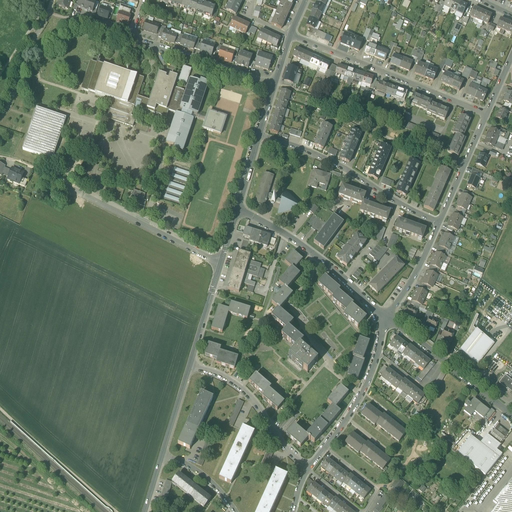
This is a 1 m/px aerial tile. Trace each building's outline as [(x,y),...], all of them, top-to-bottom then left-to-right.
[(62,8),(64,9),(65,8),(68,9),(70,0),(59,0),(59,2),(59,1),(57,6),(62,7),(62,8)] [(92,13),(93,13),(94,9),(96,2),(90,0),(79,0),(78,5),(77,8),(84,10),(87,11),(92,13)] [(192,11),(195,12),(198,2),(193,0),(184,0),(182,8),(185,8),(185,7),(187,8),(186,10),(190,12),(191,9),(193,10),(192,11)] [(444,6),(450,9),(454,0),(446,0),(445,3),(443,6),(444,6)] [(454,0),(450,9),(456,12),(460,3),(454,0)] [(202,3),(198,2),(195,12),(196,13),(198,12),(202,14),(203,16),(205,15),(209,16),(210,18),(212,17),(215,7),(211,6),(208,4),(207,5),(206,5),(206,4),(202,3)] [(236,15),(239,7),(230,2),(226,11),(236,15)] [(317,2),(313,10),(321,14),(325,6),(317,2)] [(281,3),(277,11),(287,15),(291,7),(281,3)] [(467,6),(460,3),(456,12),(462,15),(467,6)] [(110,10),(106,9),(101,7),(98,16),(107,19),(109,14),(110,10)] [(121,13),(129,16),(131,10),(123,8),(121,13)] [(474,19),(479,21),(483,12),(474,8),(470,17),(474,19)] [(313,10),(310,18),(318,22),(321,14),(313,10)] [(277,11),(274,19),(284,24),(287,15),(277,11)] [(483,12),(479,21),(484,23),(488,25),(492,15),(483,12)] [(118,17),(118,19),(120,20),(121,22),(121,24),(124,25),(125,23),(128,24),(130,17),(129,16),(121,13),(120,13),(119,14),(117,15),(118,17)] [(230,28),(245,35),(247,31),(249,26),(250,26),(234,18),(229,28),(230,28)] [(314,29),(318,22),(310,18),(306,26),(309,27),(312,28),(314,30),(314,29)] [(281,29),(284,24),(274,19),(271,25),(281,29)] [(501,29),(504,31),(508,22),(506,21),(500,19),(496,27),(501,29)] [(159,25),(152,23),(148,21),(146,21),(143,30),(156,34),(157,33),(159,25)] [(259,39),(262,41),(266,32),(261,30),(257,39),(258,39),(259,39)] [(164,42),(167,43),(170,33),(164,31),(161,38),(161,40),(165,41),(164,42)] [(262,41),(267,43),(271,34),(266,32),(262,41)] [(177,35),(170,33),(167,43),(170,43),(174,44),(174,43),(176,38),(177,35)] [(267,43),(271,45),(275,36),(271,34),(267,43)] [(341,44),(349,47),(353,38),(345,34),(341,44)] [(280,39),(275,36),(271,45),(276,47),(277,46),(280,39)] [(189,48),(193,50),(194,49),(196,41),(183,37),(180,44),(180,45),(184,47),(189,49),(189,48)] [(353,37),(353,38),(349,47),(359,51),(363,41),(353,37)] [(203,54),(205,54),(209,43),(204,41),(203,45),(201,51),(200,53),(203,54)] [(215,45),(209,43),(205,54),(208,55),(211,56),(215,45)] [(369,55),(374,57),(378,48),(375,47),(369,45),(368,44),(364,54),(369,55)] [(218,59),(224,61),(228,50),(222,48),(220,52),(218,59)] [(388,52),(378,48),(374,57),(385,61),(386,57),(388,52)] [(391,64),(399,67),(403,59),(398,57),(401,50),(396,48),(392,58),(393,58),(391,64)] [(292,56),(301,60),(304,53),(305,52),(303,51),(302,52),(296,49),(292,56)] [(234,52),(228,50),(224,61),(231,63),(233,57),(235,52),(234,52)] [(412,56),(415,58),(417,59),(420,53),(414,50),(412,56)] [(244,67),(248,69),(248,67),(250,62),(252,56),(241,53),(239,58),(237,64),(237,65),(241,66),(241,67),(244,68),(244,67)] [(301,60),(309,64),(313,56),(311,55),(304,53),(301,60)] [(261,67),(268,70),(272,58),(259,54),(255,66),(260,68),(261,67)] [(309,64),(318,68),(321,60),(322,60),(319,59),(313,56),(309,64)] [(399,67),(409,71),(413,63),(403,59),(399,67)] [(328,63),(321,60),(318,68),(326,72),(327,70),(330,64),(330,63),(328,62),(328,63)] [(445,63),(444,66),(447,68),(450,69),(453,63),(447,60),(446,62),(445,63)] [(114,100),(135,107),(138,97),(144,79),(91,61),(81,89),(114,100)] [(488,67),(495,70),(497,64),(491,61),(488,67)] [(414,73),(424,77),(428,69),(424,67),(425,66),(418,63),(414,73)] [(179,78),(178,77),(177,80),(179,80),(187,83),(192,69),(183,66),(179,78)] [(341,76),(344,77),(347,69),(347,68),(345,67),(344,68),(338,66),(337,67),(335,73),(335,74),(341,76)] [(295,85),(297,86),(300,77),(295,76),(297,70),(289,67),(288,67),(284,82),(286,82),(295,85)] [(428,68),(428,69),(424,77),(433,81),(437,71),(432,69),(431,68),(431,69),(428,68)] [(344,77),(353,80),(355,72),(356,71),(353,70),(353,71),(347,69),(344,77)] [(472,71),(470,75),(469,77),(475,80),(476,77),(478,74),(472,71)] [(359,82),(362,83),(364,75),(365,74),(362,73),(362,74),(355,72),(353,80),(354,80),(359,82)] [(174,89),(177,80),(178,77),(170,74),(168,79),(166,78),(167,76),(159,73),(150,101),(138,97),(135,107),(134,108),(139,109),(139,108),(154,113),(156,106),(167,110),(174,89)] [(442,83),(449,87),(453,78),(451,77),(452,76),(445,73),(441,80),(443,80),(442,83)] [(371,77),(364,75),(362,83),(370,86),(373,78),(373,77),(371,76),(371,77)] [(458,80),(453,78),(449,87),(450,87),(453,88),(459,91),(463,82),(458,79),(458,80)] [(169,110),(176,113),(191,118),(191,117),(193,113),(197,115),(208,82),(201,80),(200,83),(197,83),(198,81),(190,79),(186,93),(174,89),(167,110),(156,106),(154,113),(166,117),(169,110)] [(472,81),(471,85),(479,88),(481,83),(481,82),(480,82),(477,80),(476,83),(474,82),(472,81)] [(377,91),(386,94),(388,86),(389,85),(386,84),(386,85),(379,83),(377,90),(377,91)] [(479,88),(485,91),(487,85),(481,83),(479,88)] [(466,94),(474,98),(479,88),(471,85),(470,85),(466,94)] [(386,94),(394,97),(397,89),(397,88),(395,87),(395,88),(388,86),(386,94)] [(485,91),(479,88),(474,98),(483,102),(487,92),(485,91)] [(403,91),(397,89),(394,97),(403,100),(404,97),(406,91),(404,90),(403,91)] [(281,93),(279,99),(288,101),(290,93),(281,90),(280,93),(281,93)] [(511,104),(511,101),(511,93),(510,93),(507,92),(505,97),(503,101),(506,102),(511,104)] [(427,112),(445,120),(449,110),(431,102),(432,101),(413,94),(411,100),(410,103),(427,111),(427,112)] [(285,109),(288,101),(279,99),(279,98),(278,101),(279,101),(277,107),(285,109)] [(107,119),(123,124),(126,115),(131,117),(134,108),(135,107),(114,100),(107,119)] [(283,118),(285,109),(277,107),(276,107),(275,109),(276,109),(274,115),(283,118)] [(23,150),(53,159),(66,118),(36,109),(23,150)] [(496,118),(504,122),(508,112),(500,109),(498,114),(496,118)] [(226,118),(209,112),(203,129),(220,135),(226,118)] [(191,118),(176,113),(166,143),(174,146),(174,145),(176,145),(175,149),(183,151),(194,119),(191,118)] [(123,124),(132,128),(136,118),(131,117),(126,115),(123,124)] [(280,126),(283,118),(274,115),(273,117),(274,117),(272,123),(280,126)] [(452,154),(457,156),(465,138),(463,137),(470,120),(461,116),(454,133),(456,134),(448,152),(452,154)] [(398,126),(420,135),(422,129),(400,120),(398,126)] [(278,134),(280,126),(272,123),(271,123),(270,125),(271,126),(269,132),(278,134)] [(324,123),(318,138),(322,140),(323,138),(327,140),(333,127),(324,123)] [(289,134),(300,138),(302,132),(291,129),(289,134)] [(351,134),(350,137),(358,141),(361,133),(352,129),(350,134),(351,134)] [(439,136),(422,129),(420,135),(437,141),(439,136)] [(494,147),(494,146),(500,133),(496,131),(491,129),(485,143),(494,147)] [(502,134),(500,133),(494,146),(496,147),(495,147),(501,150),(503,145),(496,143),(499,137),(505,140),(507,136),(502,134)] [(302,141),(310,145),(312,139),(304,136),(302,141)] [(352,155),(358,141),(350,137),(344,152),(352,155)] [(503,145),(505,140),(499,137),(496,143),(503,145)] [(323,149),(327,140),(323,138),(322,140),(318,138),(316,141),(315,145),(323,149)] [(381,144),(375,160),(384,164),(391,148),(381,144)] [(349,163),(352,155),(344,152),(342,155),(341,155),(340,159),(349,163)] [(475,164),(483,168),(488,157),(480,154),(478,160),(477,159),(475,164)] [(377,180),(384,164),(375,160),(368,176),(377,180)] [(410,160),(403,176),(413,180),(417,170),(419,164),(410,160)] [(423,207),(433,212),(451,172),(441,167),(423,207)] [(190,176),(191,172),(175,168),(174,171),(190,176)] [(8,179),(19,184),(22,178),(23,173),(12,169),(8,179)] [(308,186),(316,189),(318,183),(327,186),(331,175),(329,175),(313,170),(308,186)] [(264,206),(266,199),(268,195),(274,176),(264,173),(255,203),(264,206)] [(175,174),(173,180),(186,185),(189,179),(175,174)] [(467,185),(476,189),(480,179),(476,177),(471,175),(467,185)] [(406,196),(413,180),(403,176),(396,192),(406,196)] [(19,184),(25,186),(28,180),(22,178),(19,184)] [(171,182),(170,185),(185,191),(187,187),(171,182)] [(352,202),(362,205),(363,202),(366,194),(342,186),(338,196),(343,198),(343,199),(348,200),(348,199),(352,201),(352,202)] [(183,197),(184,193),(168,188),(167,192),(183,197)] [(303,209),(285,189),(282,200),(281,203),(277,214),(303,209)] [(131,203),(141,206),(143,200),(145,194),(135,191),(131,203)] [(166,194),(165,198),(181,203),(182,200),(166,194)] [(458,199),(458,200),(469,204),(472,198),(471,198),(463,194),(462,194),(460,198),(459,197),(458,199)] [(466,211),(469,204),(458,200),(457,202),(458,203),(456,207),(457,207),(462,209),(466,211)] [(390,212),(363,202),(362,205),(359,212),(387,222),(390,212)] [(308,210),(313,215),(318,209),(313,204),(308,210)] [(73,223),(58,216),(50,233),(68,242),(72,235),(80,239),(77,246),(88,252),(96,235),(90,232),(92,228),(96,230),(102,218),(81,207),(73,223)] [(450,217),(449,220),(460,224),(463,218),(459,216),(454,214),(453,214),(452,217),(450,217)] [(306,224),(320,234),(327,225),(314,215),(306,224)] [(314,242),(324,250),(343,223),(333,216),(327,225),(320,234),(314,242)] [(395,229),(422,239),(426,229),(398,220),(395,229)] [(457,231),(460,224),(449,220),(448,222),(449,223),(448,227),(453,229),(457,231)] [(374,240),(380,244),(385,229),(379,227),(374,240)] [(245,237),(250,238),(253,230),(247,228),(245,237)] [(262,233),(253,230),(250,238),(249,242),(258,245),(262,233)] [(258,245),(267,248),(268,244),(270,238),(271,236),(262,233),(258,245)] [(387,248),(393,252),(398,236),(392,234),(387,248)] [(442,237),(440,239),(451,244),(454,238),(450,236),(445,234),(443,237),(442,237)] [(354,239),(347,247),(356,254),(357,255),(360,250),(362,247),(366,242),(362,239),(362,238),(360,237),(359,237),(357,235),(354,239)] [(449,251),(451,244),(440,239),(439,242),(441,243),(439,247),(447,250),(449,251)] [(369,255),(374,258),(383,247),(378,243),(369,255)] [(488,248),(483,246),(482,250),(491,253),(494,247),(489,245),(488,248)] [(373,259),(377,263),(388,250),(384,246),(373,259)] [(352,259),(356,254),(347,247),(346,247),(340,255),(340,256),(337,259),(339,261),(340,263),(341,264),(343,263),(347,266),(350,261),(352,259)] [(407,258),(412,261),(417,250),(412,248),(407,258)] [(240,252),(237,261),(248,264),(249,261),(250,255),(246,253),(240,252)] [(285,262),(292,268),(294,270),(302,260),(293,252),(285,262)] [(433,256),(432,259),(443,263),(446,257),(445,256),(436,253),(434,256),(433,256)] [(369,286),(377,294),(404,267),(396,259),(369,286)] [(440,270),(443,263),(432,259),(431,261),(432,262),(430,266),(431,266),(439,269),(440,270)] [(173,296),(191,305),(195,296),(189,293),(198,274),(200,275),(203,268),(190,261),(173,296)] [(237,261),(234,271),(245,274),(248,264),(237,261)] [(249,275),(257,278),(260,268),(251,265),(248,264),(245,274),(249,275)] [(299,275),(294,270),(292,268),(279,283),(282,286),(284,288),(287,290),(299,275)] [(352,276),(357,280),(362,273),(357,269),(352,276)] [(234,271),(231,280),(242,283),(243,279),(245,274),(234,271)] [(425,274),(424,277),(435,282),(438,275),(436,275),(428,271),(426,275),(425,274)] [(343,316),(358,328),(366,319),(352,306),(353,305),(338,292),(340,290),(325,277),(318,285),(333,298),(331,299),(346,312),(343,316)] [(432,288),(435,282),(424,277),(423,280),(424,280),(422,284),(423,284),(431,288),(432,288)] [(239,293),(242,283),(231,280),(228,289),(239,293)] [(271,303),(278,309),(279,310),(292,295),(287,290),(284,288),(283,290),(271,303)] [(415,292),(413,294),(424,299),(427,293),(427,292),(420,290),(417,288),(416,292),(415,292)] [(421,306),(424,299),(413,294),(412,297),(413,298),(412,301),(412,302),(420,305),(421,306)] [(231,303),(229,310),(228,313),(247,319),(250,309),(231,303)] [(405,314),(409,316),(413,317),(414,318),(417,311),(418,310),(412,308),(408,306),(407,308),(406,312),(405,314)] [(222,333),(228,313),(229,310),(219,307),(218,307),(220,308),(218,312),(217,311),(213,325),(214,325),(213,329),(212,329),(222,333)] [(271,317),(286,329),(288,327),(293,322),(279,310),(278,309),(271,317)] [(468,332),(472,335),(476,330),(473,327),(478,316),(476,315),(468,332)] [(426,325),(435,329),(438,322),(429,318),(428,319),(426,323),(426,325)] [(281,335),(296,348),(299,345),(303,340),(288,327),(286,329),(281,335)] [(441,336),(450,340),(454,333),(445,329),(444,329),(444,331),(442,334),(441,336)] [(494,344),(476,330),(472,335),(460,350),(469,357),(468,358),(477,364),(477,363),(478,364),(494,344)] [(390,344),(394,348),(400,340),(396,337),(390,344)] [(347,377),(357,381),(364,362),(362,361),(369,343),(359,339),(352,358),(354,358),(347,377)] [(394,348),(398,351),(404,343),(400,340),(394,348)] [(404,343),(398,351),(402,354),(403,353),(408,346),(404,343)] [(216,363),(234,369),(238,357),(220,351),(221,348),(208,344),(205,355),(217,359),(216,363)] [(289,357),(303,369),(304,369),(307,372),(317,360),(299,345),(296,348),(289,357)] [(403,353),(407,356),(413,349),(409,345),(408,346),(403,353)] [(407,356),(411,359),(418,352),(413,349),(407,356)] [(411,359),(416,363),(422,355),(418,352),(411,359)] [(416,363),(420,366),(426,358),(422,355),(416,363)] [(302,370),(303,369),(289,357),(288,358),(302,370)] [(430,362),(426,358),(420,366),(424,369),(425,368),(427,366),(428,364),(430,362)] [(378,374),(381,376),(387,368),(385,366),(378,374)] [(381,376),(387,380),(393,373),(387,368),(381,376)] [(393,373),(387,380),(392,384),(398,377),(393,373)] [(262,398),(277,411),(284,403),(269,390),(271,388),(256,375),(249,382),(264,395),(262,398)] [(511,392),(511,393),(511,381),(505,375),(499,383),(506,389),(507,389),(511,392)] [(403,381),(398,377),(392,384),(397,388),(398,387),(404,380),(404,379),(403,381)] [(409,384),(404,380),(398,387),(403,391),(409,384)] [(414,388),(409,384),(403,391),(408,395),(414,388)] [(327,402),(332,406),(335,409),(348,394),(340,387),(333,395),(327,402)] [(414,388),(408,395),(413,399),(419,392),(414,388)] [(424,396),(419,392),(413,399),(418,403),(419,403),(424,397),(424,396)] [(178,444),(179,445),(203,393),(202,393),(178,444)] [(179,445),(190,450),(213,398),(203,393),(179,445)] [(412,400),(413,399),(408,395),(407,396),(405,399),(410,403),(413,400),(412,400)] [(471,416),(474,412),(474,411),(480,404),(474,399),(470,404),(467,402),(464,405),(467,408),(464,411),(471,416)] [(227,424),(233,427),(244,402),(241,401),(238,400),(227,424)] [(489,411),(480,404),(474,411),(474,412),(483,419),(485,417),(487,414),(489,411)] [(376,424),(399,442),(406,433),(383,414),(382,416),(368,405),(361,415),(375,426),(376,424)] [(340,413),(335,409),(332,406),(319,421),(327,428),(340,413)] [(491,408),(489,411),(487,414),(490,417),(495,412),(491,408)] [(314,443),(327,428),(319,421),(307,436),(294,425),(286,435),(301,447),(308,439),(310,440),(314,443)] [(498,425),(494,430),(505,438),(508,433),(498,425)] [(220,479),(244,428),(242,427),(219,478),(220,479)] [(220,479),(231,484),(254,432),(244,428),(220,479)] [(499,445),(505,438),(494,430),(489,437),(487,435),(480,444),(471,437),(457,454),(485,476),(502,455),(496,451),(500,446),(499,445)] [(360,452),(383,470),(384,468),(390,461),(367,442),(366,444),(352,433),(345,443),(358,454),(360,452)] [(196,463),(202,466),(213,442),(207,439),(196,463)] [(262,471),(267,474),(275,454),(271,452),(262,471)] [(322,467),(326,470),(332,463),(328,459),(324,464),(322,467)] [(336,466),(332,463),(326,470),(330,474),(336,466)] [(340,469),(336,466),(330,474),(334,477),(340,469)] [(344,473),(340,469),(334,477),(338,480),(344,473)] [(259,511),(271,511),(287,475),(277,470),(259,511)] [(349,476),(344,473),(338,480),(342,483),(343,483),(343,482),(349,476)] [(172,482),(204,508),(211,499),(179,474),(172,482)] [(349,475),(349,476),(343,482),(347,486),(354,478),(349,475)] [(511,511),(511,477),(493,502),(497,505),(491,511),(511,511)] [(358,481),(354,478),(347,486),(352,489),(358,481)] [(397,492),(403,484),(404,484),(400,481),(397,479),(391,487),(397,492)] [(161,498),(166,500),(172,482),(166,480),(161,498)] [(362,484),(358,481),(352,489),(356,492),(362,484)] [(307,491),(313,495),(319,487),(313,483),(310,488),(307,491)] [(366,488),(362,484),(356,492),(360,495),(366,488)] [(313,495),(318,499),(324,491),(319,487),(313,495)] [(370,491),(366,488),(360,495),(364,499),(370,491)] [(481,500),(484,496),(475,488),(471,492),(481,500)] [(318,499),(323,503),(329,496),(324,491),(318,499)] [(463,502),(468,506),(472,502),(477,505),(481,500),(471,493),(463,502)] [(384,495),(381,499),(385,503),(389,498),(384,495)] [(328,507),(329,506),(334,500),(329,496),(323,503),(328,507)] [(329,506),(334,510),(340,502),(335,498),(334,500),(329,506)] [(382,508),(385,503),(381,499),(377,504),(378,505),(382,508)] [(334,510),(336,511),(340,511),(345,507),(340,502),(334,510)]
